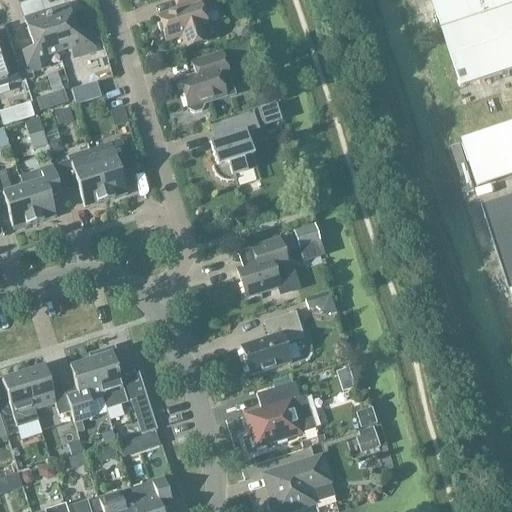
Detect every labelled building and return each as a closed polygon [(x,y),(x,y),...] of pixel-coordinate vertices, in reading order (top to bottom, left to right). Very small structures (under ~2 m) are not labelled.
[(172,0),(176,12),(157,18),(165,41),(181,36),(184,49),(205,42),(202,30),(206,29),(199,5),(207,3),(205,0),(172,0)] [(511,0),(430,0),(441,32),(511,7),(511,0)] [(45,13),(58,54),(70,50),(73,59),(95,52),(90,37),(81,39),(80,35),(75,36),(66,7),(45,13)] [(511,70),(511,7),(441,32),(460,89),(511,70)] [(45,57),(58,54),(45,13),(23,20),(33,50),(28,51),(30,56),(21,59),(26,74),(48,67),(45,57)] [(0,82),(4,81),(6,87),(20,82),(2,27),(0,27),(0,82)] [(250,44),(225,50),(230,65),(254,58),(250,44)] [(192,77),(178,82),(187,110),(188,109),(189,112),(193,114),(200,112),(203,107),(202,105),(233,95),(220,54),(197,62),(188,65),(192,77)] [(215,167),(211,169),(211,172),(212,174),(214,177),(216,179),(219,181),(221,182),(224,183),(227,183),(229,183),(231,183),(233,182),(235,182),(234,177),(255,170),(244,134),(257,131),(252,116),(218,126),(222,140),(208,145),(215,167)] [(511,126),(461,144),(476,189),(511,177),(511,126)] [(121,142),(88,152),(104,203),(113,200),(113,199),(125,196),(118,174),(130,170),(121,142)] [(77,159),(57,165),(65,191),(76,187),(83,209),(96,205),(104,203),(88,152),(76,156),(77,159)] [(22,188),(34,225),(42,222),(55,218),(48,196),(59,193),(51,168),(31,174),(34,185),(22,188)] [(25,228),(34,225),(22,188),(10,192),(4,172),(0,172),(0,211),(5,210),(12,231),(25,228)] [(511,200),(481,210),(492,243),(511,236),(511,200)] [(511,271),(511,236),(492,243),(502,275),(511,271)] [(255,266),(236,272),(244,297),(277,287),(279,295),(296,290),(289,265),(286,266),(278,241),(250,250),(255,266)] [(511,304),(511,271),(502,275),(511,304)] [(329,295),(305,303),(308,309),(315,306),(321,312),(325,312),(326,314),(330,313),(335,312),(329,295)] [(268,339),(239,348),(249,377),(289,364),(283,345),(302,339),(294,314),(263,324),(268,339)] [(113,348),(87,356),(89,362),(101,398),(105,410),(144,398),(135,369),(116,375),(112,361),(116,359),(113,348)] [(88,402),(101,398),(89,362),(68,369),(76,393),(64,397),(70,413),(73,424),(93,418),(88,402)] [(22,375),(33,412),(54,405),(58,417),(70,413),(64,397),(62,389),(50,393),(43,368),(22,375)] [(338,372),(340,380),(350,377),(347,369),(338,372)] [(36,422),(33,412),(22,375),(0,382),(8,407),(0,409),(0,420),(5,438),(18,434),(16,428),(36,422)] [(260,411),(244,416),(254,449),(314,430),(304,398),(298,399),(293,384),(255,396),(260,411)] [(365,428),(377,425),(372,409),(360,413),(365,428)] [(293,511),(333,499),(320,457),(261,476),(269,502),(266,505),(267,511),(293,511)] [(162,479),(130,490),(136,511),(159,511),(158,507),(170,503),(162,479)] [(136,511),(130,490),(97,500),(100,511),(136,511)] [(64,509),(64,511),(100,511),(97,500),(86,503),(86,502),(64,509)]
